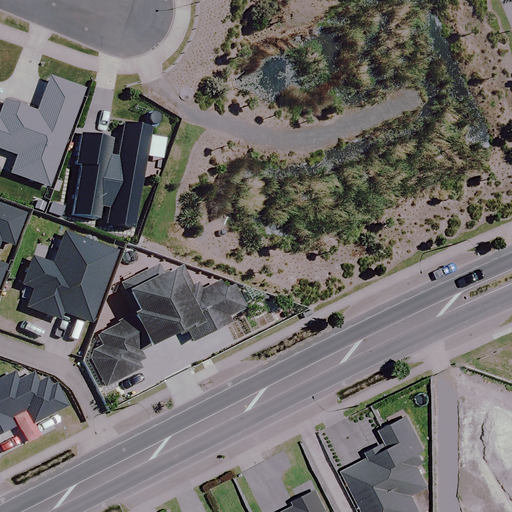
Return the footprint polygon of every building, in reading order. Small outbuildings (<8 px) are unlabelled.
[(0,148),(16,154),(10,172),(49,186),(83,89),(49,77),(37,111),(5,100),(0,112),(0,148)] [(81,164),(72,213),(98,218),(100,204),(110,206),(107,219),(134,224),(151,125),(124,121),(118,156),(109,155),(112,138),(82,132),(76,163),(81,164)] [(0,281),(6,265),(0,263),(0,239),(13,245),(24,213),(0,205),(0,281)] [(117,249),(65,231),(53,264),(31,257),(21,284),(34,288),(27,307),(61,319),(63,313),(91,323),(117,249)] [(89,358),(104,387),(141,368),(134,355),(185,328),(192,342),(248,313),(233,285),(224,289),(219,281),(200,290),(197,283),(191,286),(181,266),(162,275),(157,265),(122,283),(137,314),(97,334),(102,345),(92,350),(89,358)] [(0,433),(13,427),(9,418),(24,410),(32,425),(67,407),(56,384),(50,387),(46,378),(38,382),(34,373),(17,381),(13,372),(0,378),(0,433)] [(428,448),(411,414),(384,428),(390,440),(372,449),(374,455),(346,469),(368,511),(425,511),(415,493),(432,485),(422,465),(434,459),(428,448)] [(511,500),(511,466),(480,466),(480,500),(511,500)] [(300,502),(280,511),(333,511),(321,488),(299,499),(300,502)]
